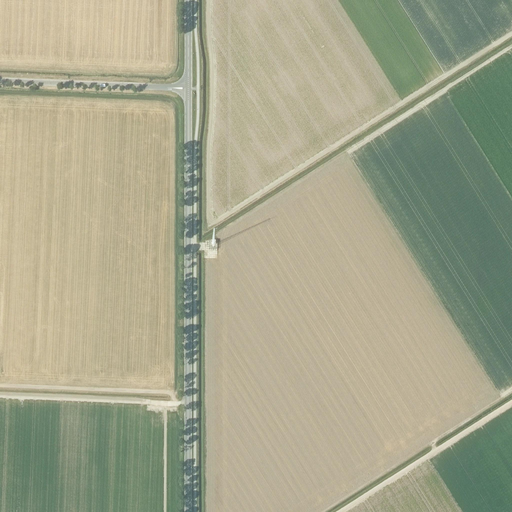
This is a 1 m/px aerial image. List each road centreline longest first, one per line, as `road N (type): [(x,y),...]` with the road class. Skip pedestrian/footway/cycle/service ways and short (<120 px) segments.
road 1 (secondary): [(188,511),(187,246)]
road 2 (secondary): [(187,246),(188,91)]
road 3 (unclassified): [(0,81),(149,87)]
